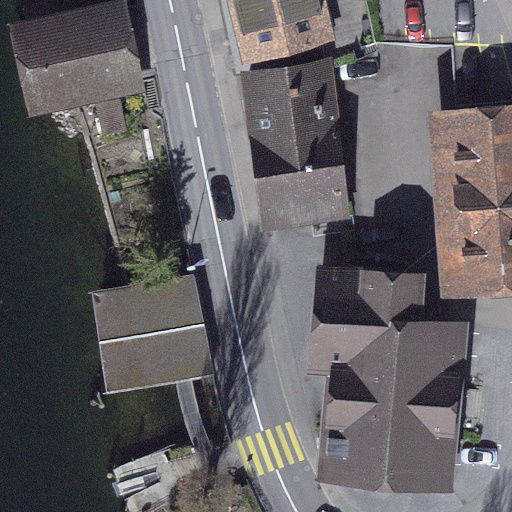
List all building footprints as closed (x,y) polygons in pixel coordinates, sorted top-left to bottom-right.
[(317,0),(237,0),(251,49),(325,29),(317,0)] [(114,16),(0,34),(0,49),(10,111),(126,92),(114,16)] [(327,63),(254,74),(265,208),(344,201),(327,63)] [(511,73),(429,77),(430,114),(511,110),(511,73)] [(472,277),(511,274),(511,117),(461,121),(472,277)] [(415,282),(330,275),(323,363),(339,364),(330,467),(442,477),(454,332),(411,329),(415,282)] [(196,279),(79,301),(97,395),(214,373),(196,279)]
